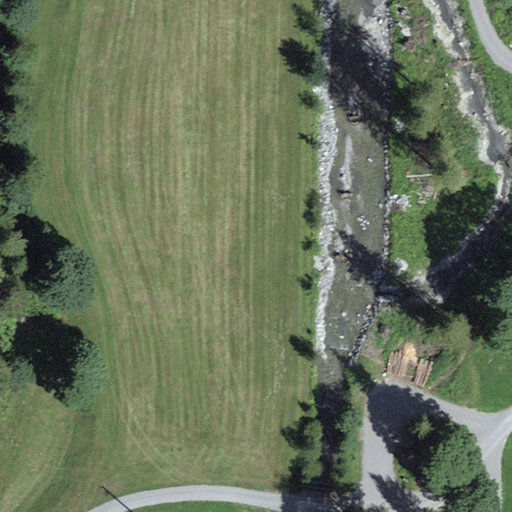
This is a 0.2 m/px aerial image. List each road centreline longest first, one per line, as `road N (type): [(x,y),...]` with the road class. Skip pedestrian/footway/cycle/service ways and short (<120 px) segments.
road 1 (track): [(288,505),(188,490),(104,511)]
road 2 (track): [(364,508),(414,502),(442,488),(494,431)]
road 3 (track): [(494,431),(396,394),(382,403)]
